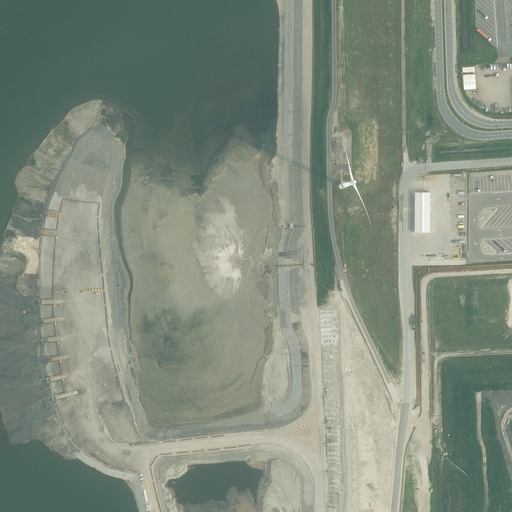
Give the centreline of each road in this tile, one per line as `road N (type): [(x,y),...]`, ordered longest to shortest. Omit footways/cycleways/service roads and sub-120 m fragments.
road 1 (track): [(290,0),(289,408),(271,453),(289,460),(296,511)]
road 2 (track): [(401,408),(366,438),(314,450),(160,459)]
road 3 (unclassified): [(438,0),(440,89),(449,117),(475,135),(511,134)]
road 4 (unclassified): [(511,123),(480,122),(456,104),(448,0)]
